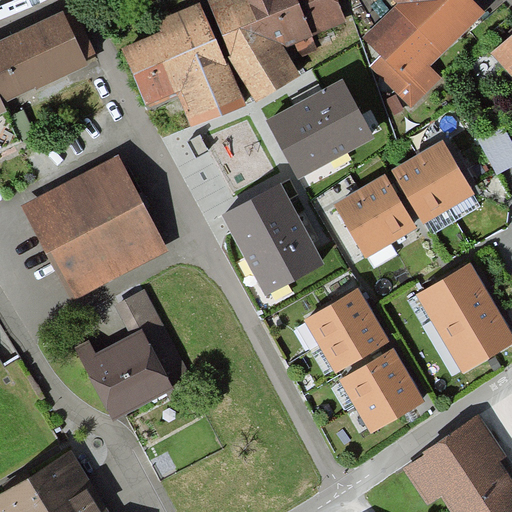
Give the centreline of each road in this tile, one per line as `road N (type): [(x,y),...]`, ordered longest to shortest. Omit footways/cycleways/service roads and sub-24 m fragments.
road 1 (residential): [(343,490),(277,379),(82,0)]
road 2 (residential): [(158,511),(123,448),(54,391),(0,303)]
road 3 (residential): [(343,490),(511,378)]
road 4 (unknown): [(0,194),(143,123)]
